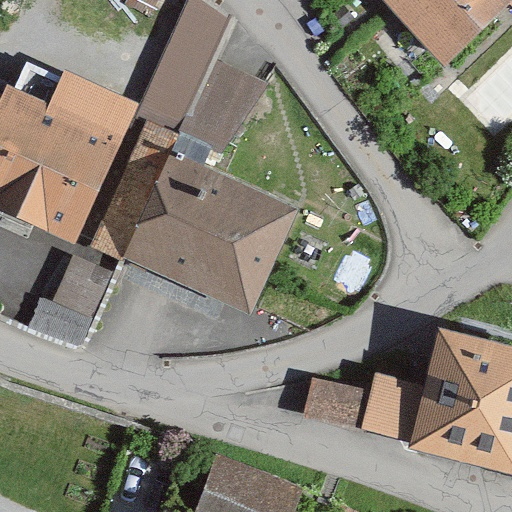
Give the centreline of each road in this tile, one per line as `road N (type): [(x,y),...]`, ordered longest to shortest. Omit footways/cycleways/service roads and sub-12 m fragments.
road 1 (residential): [(511,509),(172,404)]
road 2 (residential): [(434,274),(416,209),(253,0)]
road 3 (residential): [(434,274),(359,332),(292,364),(209,379),(172,404)]
road 4 (residential): [(172,404),(0,346)]
